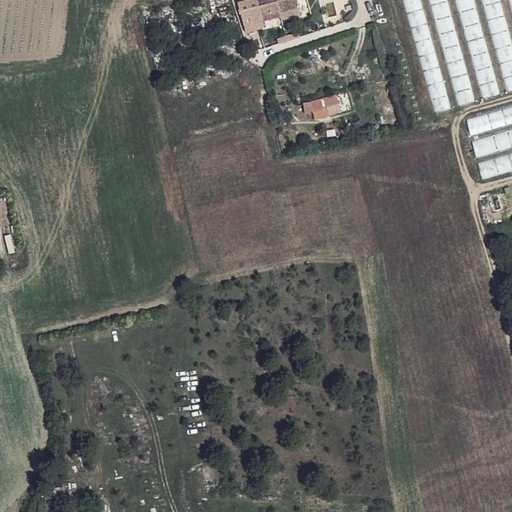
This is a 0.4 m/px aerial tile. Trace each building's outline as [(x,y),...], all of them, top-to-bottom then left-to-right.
[(256,0),(259,8),(255,9),(256,13),(255,13),(257,21),(262,20),(263,22),(282,16),(281,13),(301,7),(298,0),(256,0)] [(229,15),(225,5),(214,10),(217,19),(229,15)] [(311,112),(326,108),(326,106),(336,104),(335,96),(309,102),(311,112)] [(304,112),(311,111),(309,102),(302,103),(304,112)] [(326,108),(311,112),(313,118),(327,114),(326,108)]
